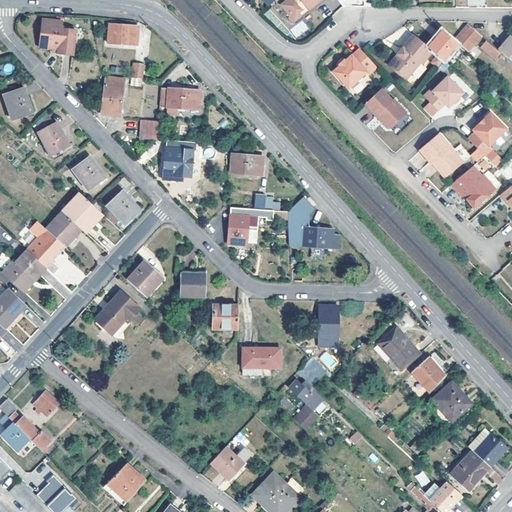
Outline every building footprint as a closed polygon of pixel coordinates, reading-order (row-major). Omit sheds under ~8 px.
[(286,0),(281,4),(294,21),(302,15),(298,10),(305,5),(309,9),(319,2),(317,0),(286,0)] [(305,5),(298,10),(302,15),(309,9),(305,5)] [(62,20),(43,18),(40,47),(59,49),(59,54),(75,56),(77,31),(67,30),(62,25),(62,20)] [(304,22),(291,28),(295,36),(308,30),(304,22)] [(140,25),(110,23),(108,42),(132,44),(132,40),(139,40),(140,25)] [(481,36),(469,23),(455,40),(468,51),(481,36)] [(442,31),(429,46),(433,50),(444,58),(457,43),(442,31)] [(429,46),(413,34),(402,47),(404,49),(399,56),(390,66),(407,79),(421,62),(422,63),(433,50),(429,46)] [(497,48),(511,60),(511,37),(509,34),(497,48)] [(491,45),(486,40),(480,47),(485,52),(491,45)] [(491,45),(485,52),(495,60),(501,53),(491,45)] [(377,66),(359,47),(352,54),(351,54),(345,60),(340,65),(333,71),(348,88),(366,71),(368,74),(377,66)] [(438,68),(442,62),(435,56),(431,62),(438,68)] [(97,59),(81,58),(80,70),(96,72),(97,59)] [(134,63),(133,78),(143,79),(144,65),(134,63)] [(125,79),(107,76),(103,114),(121,116),(125,79)] [(448,106),(463,92),(447,76),(432,90),(430,88),(423,95),(430,101),(437,108),(437,109),(444,103),(448,106)] [(353,96),(363,88),(359,83),(349,91),(353,96)] [(33,112),(25,87),(5,94),(13,119),(33,112)] [(160,106),(196,109),(197,102),(200,102),(201,90),(161,87),(160,106)] [(381,87),(364,103),(376,115),(378,113),(381,117),(381,121),(386,126),(390,127),(406,111),(393,98),(392,99),(381,87)] [(437,108),(430,101),(424,107),(431,114),(437,108)] [(475,131),(468,138),(485,155),(492,149),(489,145),(506,129),(491,112),(484,118),(479,123),(473,129),(475,131)] [(158,139),(159,121),(141,120),(140,138),(158,139)] [(69,144),(57,121),(38,131),(51,154),(69,144)] [(438,133),(418,149),(430,164),(431,163),(433,161),(438,166),(437,170),(444,177),(462,161),(438,133)] [(192,141),(167,140),(164,179),(183,180),(185,152),(191,152),(192,141)] [(264,156),(232,153),(231,172),(259,174),(259,168),(263,168),(264,156)] [(106,177),(91,157),(73,169),(88,189),(106,177)] [(472,166),(450,184),(460,195),(461,194),(463,193),(467,197),(465,199),(472,207),(492,190),(486,183),(486,180),(482,174),(480,176),(472,166)] [(511,184),(498,196),(504,203),(506,202),(511,208),(511,184)] [(114,188),(105,196),(108,201),(118,193),(114,188)] [(141,210),(123,191),(108,205),(126,224),(141,210)] [(79,192),(62,210),(83,229),(87,233),(104,215),(101,212),(93,204),(79,192)] [(256,194),(255,209),(265,210),(266,194),(256,194)] [(341,234),(334,234),(334,229),(309,227),(310,214),(316,209),(304,196),(287,211),(289,245),(341,248),(341,234)] [(97,201),(93,204),(101,212),(105,208),(97,201)] [(272,210),(231,208),(229,243),(248,244),(248,242),(258,243),(259,216),(267,217),(267,219),(271,220),(272,210)] [(66,245),(66,246),(83,229),(62,210),(46,227),(66,245)] [(66,245),(46,227),(38,220),(30,228),(39,236),(26,249),(28,251),(47,268),(53,274),(60,266),(53,259),(66,245)] [(47,268),(28,251),(17,262),(14,260),(3,271),(22,289),(33,278),(35,280),(47,268)] [(163,279),(144,262),(128,280),(147,296),(163,279)] [(207,297),(207,273),(183,273),(182,296),(207,297)] [(33,278),(22,289),(25,291),(35,280),(33,278)] [(17,317),(19,319),(30,308),(11,290),(0,301),(0,320),(7,327),(17,317)] [(142,309),(122,291),(97,319),(113,334),(126,320),(129,323),(142,309)] [(238,329),(239,305),(214,305),(214,328),(238,329)] [(339,306),(320,305),(320,346),(339,346),(339,306)] [(17,317),(7,327),(8,329),(19,319),(17,317)] [(421,353),(397,326),(378,343),(402,371),(421,353)] [(242,348),(242,368),(263,368),(281,369),(281,349),(242,348)] [(318,358),(330,369),(337,362),(325,351),(318,358)] [(431,354),(428,356),(445,376),(448,373),(431,354)] [(428,356),(413,370),(430,391),(445,376),(428,356)] [(376,423),(380,418),(370,409),(336,377),(332,381),(376,423)] [(313,394),(317,390),(306,380),(301,384),(297,379),(290,387),(304,400),(320,416),(324,419),(333,410),(322,400),(319,400),(313,394)] [(453,381),(432,399),(452,421),(472,403),(453,381)] [(61,402),(47,390),(33,404),(37,408),(36,409),(41,414),(43,412),(47,416),(61,402)] [(20,428),(26,421),(23,417),(21,417),(15,411),(18,408),(8,398),(0,405),(0,407),(6,414),(20,428)] [(452,421),(432,399),(427,403),(447,425),(452,421)] [(307,430),(320,416),(304,400),(299,405),(302,409),(294,417),(307,430)] [(227,417),(213,404),(206,412),(220,424),(227,417)] [(20,428),(6,414),(0,419),(7,427),(1,434),(18,451),(30,439),(20,428)] [(30,439),(45,454),(48,452),(45,448),(53,441),(43,430),(40,432),(32,424),(30,425),(26,421),(20,428),(30,439)] [(397,443),(401,438),(393,431),(386,424),(381,428),(397,443)] [(472,449),(474,451),(491,433),(485,427),(468,445),(472,449)] [(357,431),(349,438),(354,444),(363,437),(357,431)] [(474,451),(491,466),(507,448),(491,433),(474,451)] [(411,438),(406,442),(418,453),(423,448),(411,438)] [(226,446),(211,462),(230,480),(245,464),(226,446)] [(474,451),(472,449),(451,473),(469,490),(491,466),(474,451)] [(0,477),(0,478),(1,479),(11,469),(0,457),(0,477)] [(124,504),(146,480),(127,463),(104,487),(124,504)] [(427,469),(443,485),(447,480),(431,465),(427,469)] [(204,473),(215,485),(222,478),(211,466),(204,473)] [(300,496),(274,472),(253,494),(271,511),(280,511),(290,502),(292,505),(300,496)] [(37,496),(53,511),(62,511),(69,505),(74,510),(82,503),(72,492),(71,494),(65,488),(66,487),(54,474),(47,481),(50,484),(37,496)] [(53,511),(37,496),(21,480),(9,492),(29,511),(53,511)] [(446,511),(450,509),(463,495),(447,480),(443,485),(433,495),(430,499),(439,507),(444,511),(446,511)] [(419,488),(412,481),(407,487),(434,511),(439,507),(430,499),(419,488)] [(422,485),(419,488),(430,499),(433,495),(422,485)] [(0,511),(9,511),(0,502),(0,511)]
